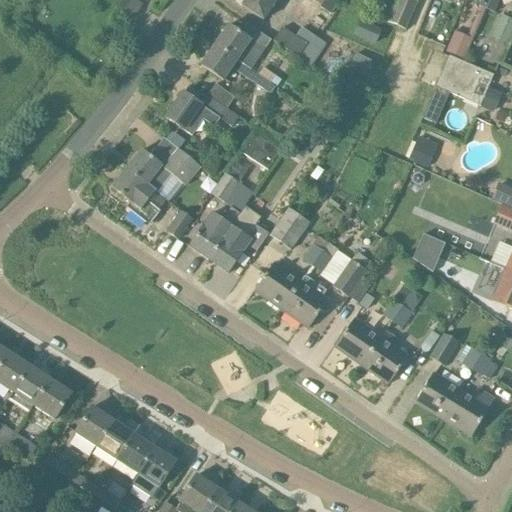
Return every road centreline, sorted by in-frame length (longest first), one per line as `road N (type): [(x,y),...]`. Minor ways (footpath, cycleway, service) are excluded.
road 1 (residential): [(487,503),(45,187)]
road 2 (residential): [(0,296),(286,473),(373,511)]
road 3 (residential): [(45,187),(186,0)]
